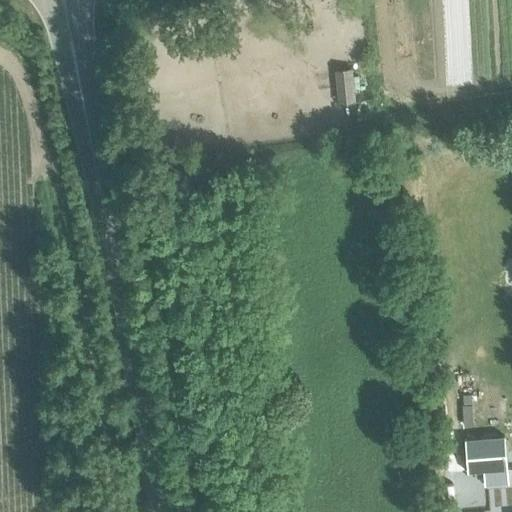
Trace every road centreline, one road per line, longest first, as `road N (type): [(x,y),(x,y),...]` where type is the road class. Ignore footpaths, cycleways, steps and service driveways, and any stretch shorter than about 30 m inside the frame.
road 1 (unclassified): [(161,511),(62,0)]
road 2 (track): [(511,89),(393,107)]
